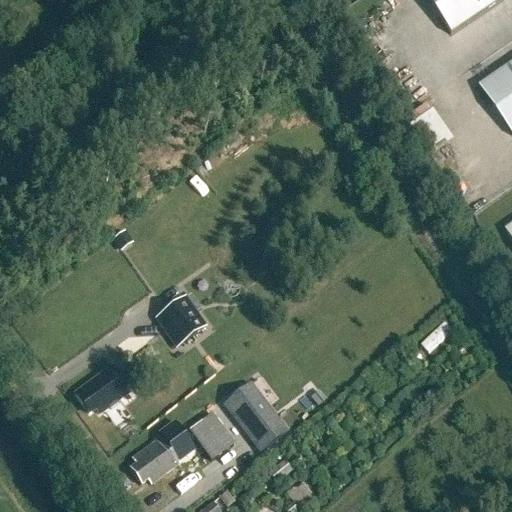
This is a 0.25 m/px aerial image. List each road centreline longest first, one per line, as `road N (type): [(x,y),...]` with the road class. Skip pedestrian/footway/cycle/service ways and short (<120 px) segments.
road 1 (track): [(511,346),(266,0)]
road 2 (unclassified): [(120,511),(0,343)]
